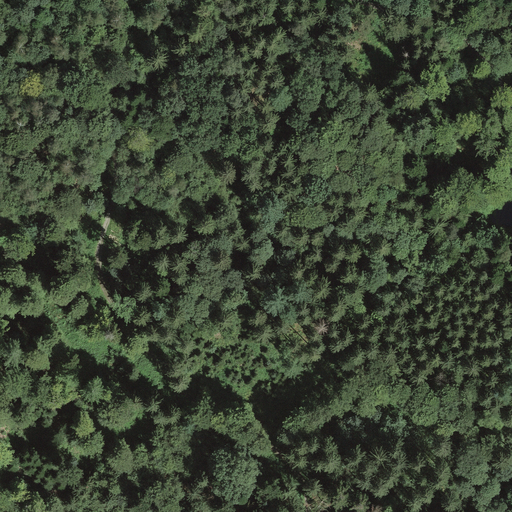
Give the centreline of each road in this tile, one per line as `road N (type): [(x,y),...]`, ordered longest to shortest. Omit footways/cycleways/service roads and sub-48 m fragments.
road 1 (track): [(313,511),(308,472),(291,450),(164,363),(105,281),(97,255),(125,172),(122,141),(107,122),(0,54)]
road 2 (track): [(511,109),(490,62),(464,38),(367,0)]
